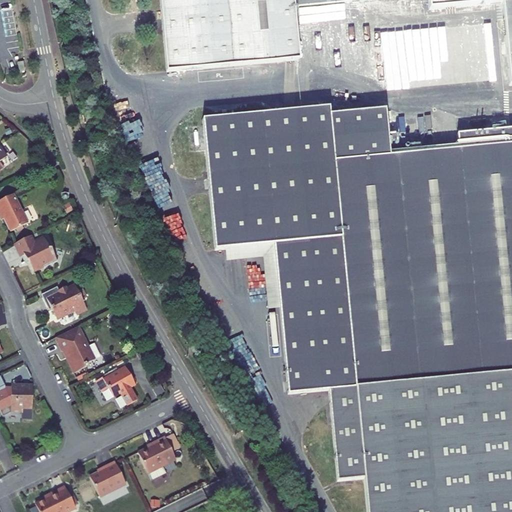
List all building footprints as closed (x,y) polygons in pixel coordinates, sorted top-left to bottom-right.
[(160,0),(167,71),(272,63),(294,61),(299,60),(295,22),(295,7),(293,0),(160,0)] [(364,16),(363,1),(371,0),(293,0),(295,7),(295,22),(309,21),(364,16)] [(511,0),(427,0),(429,10),(501,3),(508,86),(511,85),(511,0)] [(495,24),(457,26),(459,72),(497,70),(495,24)] [(429,30),(388,33),(391,77),(409,76),(410,81),(432,80),(429,30)] [(276,113),(202,120),(215,251),(273,246),(288,395),(328,391),(336,480),(354,511),(511,511),(511,129),(457,134),(458,149),(434,152),(431,121),(387,126),(385,109),(330,115),(329,108),(299,111),(276,113)] [(0,212),(1,213),(10,232),(27,224),(13,194),(0,200),(0,212)] [(34,271),(44,266),(45,268),(58,261),(52,249),(50,250),(45,239),(35,244),(30,236),(16,244),(22,256),(25,256),(27,261),(29,261),(34,271)] [(60,318),(75,311),(77,315),(88,310),(83,300),(87,298),(82,289),(78,291),(76,286),(62,292),(61,289),(59,291),(57,288),(41,295),(49,312),(52,310),(55,317),(60,318)] [(74,374),(82,371),(80,367),(89,363),(73,330),(55,339),(62,353),(63,352),(74,374)] [(121,396),(131,391),(130,389),(135,386),(125,368),(103,380),(102,378),(96,382),(102,393),(108,389),(113,398),(121,394),(121,396)] [(22,389),(22,386),(12,386),(11,414),(22,414),(22,410),(32,410),(32,403),(32,400),(33,387),(26,386),(25,389),(22,389)] [(173,435),(165,438),(172,452),(180,448),(173,435)] [(153,445),(138,453),(148,474),(152,481),(167,474),(164,467),(176,461),(164,438),(152,444),(153,445)] [(103,471),(90,477),(98,496),(125,483),(115,463),(102,469),(103,471)] [(57,494),(35,505),(38,511),(71,511),(76,510),(64,487),(56,492),(57,494)]
